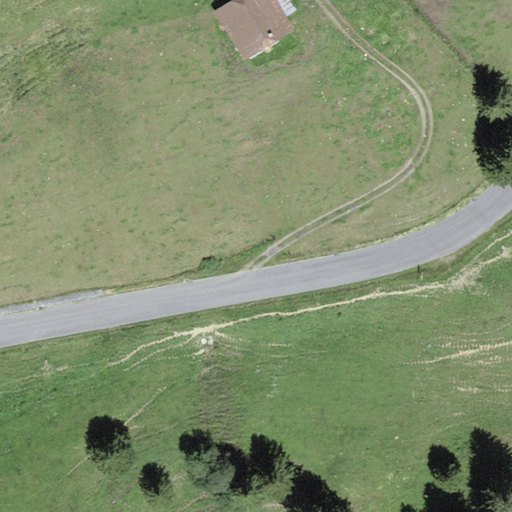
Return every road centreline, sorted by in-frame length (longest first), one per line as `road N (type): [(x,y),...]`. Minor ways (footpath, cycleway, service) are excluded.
road 1 (tertiary): [(511,186),(456,232),(405,253),(0,335)]
road 2 (track): [(233,293),(272,252),(403,184),(427,153),(432,123),(420,94),(331,4)]
